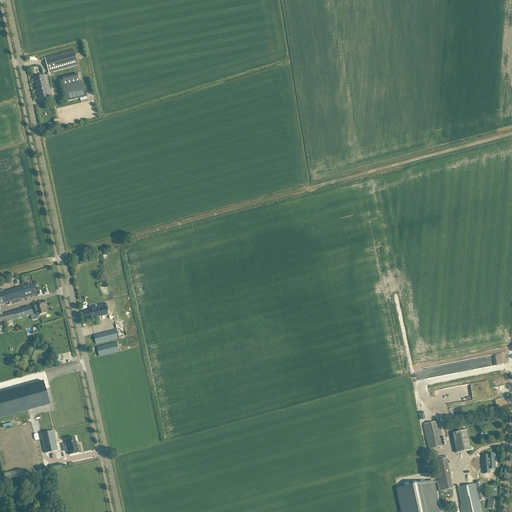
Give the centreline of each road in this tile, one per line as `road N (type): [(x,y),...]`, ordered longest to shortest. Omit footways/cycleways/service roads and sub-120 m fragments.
road 1 (unclassified): [(118,511),(6,0)]
road 2 (track): [(57,259),(511,134)]
